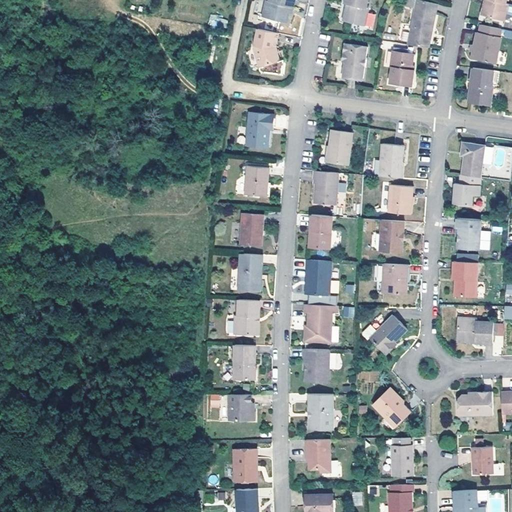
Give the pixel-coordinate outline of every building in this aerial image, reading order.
[(295,0),(269,0),(269,1),(267,1),(263,17),(286,24),(289,14),(290,7),(294,8),(296,1),(295,0)] [(366,6),(367,0),(345,0),(345,2),(347,3),(346,6),(348,6),(348,8),(357,9),(367,10),(368,7),(366,6)] [(411,0),(405,44),(427,48),(429,38),(425,38),(426,31),(429,32),(431,15),(428,15),(430,2),(419,0),(411,0)] [(504,2),(504,0),(486,0),(482,16),(503,21),(508,4),(504,2)] [(363,25),(367,10),(357,9),(348,8),(348,11),(345,10),(342,21),(363,25)] [(209,27),(227,27),(227,18),(209,17),(209,27)] [(499,36),(501,28),(480,23),(478,30),(476,30),(473,43),(471,43),(469,50),(472,50),(471,57),(495,62),(498,49),(501,36),(499,36)] [(511,30),(502,30),(501,37),(511,38),(511,30)] [(276,35),(255,31),(251,48),(254,69),(277,65),(275,55),(275,53),(272,53),(272,49),(274,47),(276,35)] [(341,77),(361,80),(363,68),(360,67),(361,56),(365,56),(367,47),(343,43),(341,61),(343,61),(346,62),(345,68),(342,68),(341,77)] [(412,66),(414,56),(394,53),(391,68),(393,69),(391,84),(412,88),(415,72),(411,72),(412,66)] [(368,57),(365,56),(361,56),(360,67),(363,68),(366,68),(368,57)] [(490,86),(493,70),(473,66),(470,83),(474,83),(471,102),(489,105),(492,87),(490,86)] [(247,129),(244,149),(267,152),(269,136),(266,135),(266,132),(269,132),(272,132),(272,129),(273,120),(274,118),(249,114),(247,129)] [(330,153),(328,168),(348,171),(352,139),(331,136),(328,153),(330,153)] [(464,157),(462,175),(460,175),(459,184),(453,184),(450,204),(479,208),(482,178),(486,145),(462,142),(461,152),(465,153),(464,157)] [(379,177),(399,179),(400,164),(402,164),(404,147),(382,145),(379,177)] [(318,167),(328,168),(330,153),(328,153),(320,152),(318,167)] [(263,183),(265,184),(266,169),(245,167),(242,196),(264,198),(264,188),(262,188),(263,183)] [(338,173),(313,171),(312,180),(316,181),(314,204),(336,206),(338,173)] [(408,196),(409,186),(389,185),(387,213),(410,215),(411,204),(411,196),(408,196)] [(257,231),(261,232),(262,216),(241,214),(239,245),(259,247),(260,239),(256,238),(257,231)] [(329,233),(331,217),(308,215),(307,248),(328,249),(329,233)] [(482,251),(484,220),(459,218),(458,230),(461,230),(460,239),(460,249),(482,251)] [(403,222),(380,220),(379,234),(378,251),(401,252),(402,242),(398,242),(399,232),(402,233),(403,222)] [(340,234),(329,233),(328,249),(339,250),(340,234)] [(478,262),(478,254),(457,254),(457,261),(478,262)] [(258,277),(260,257),(238,255),(234,292),(257,294),(258,282),(255,282),(256,277),(258,277)] [(327,297),(329,262),(304,261),(304,269),(308,269),(307,296),(327,297)] [(477,283),(478,262),(453,262),(452,280),(455,280),(455,296),(477,297),(477,283)] [(407,282),(408,265),(383,264),(382,292),(409,294),(410,283),(407,282)] [(330,293),(338,293),(339,280),(330,280),(330,293)] [(353,294),(354,285),(346,284),(345,293),(353,294)] [(257,318),(258,301),(235,300),(235,317),(232,317),(231,336),(252,338),(253,318),(257,318)] [(334,314),(335,307),(303,305),(303,314),(307,314),(306,327),(306,332),(302,332),(302,344),(328,345),(328,315),(334,314)] [(354,317),(354,307),(342,307),(343,317),(354,317)] [(395,343),(407,331),(391,316),(376,332),(370,326),(362,333),(362,337),(367,341),(369,339),(387,356),(394,348),(392,346),(395,343)] [(493,321),(475,321),(475,318),(457,317),(456,337),(460,339),(474,339),(474,343),(492,343),(493,321)] [(252,382),(253,346),(232,346),(231,382),(252,382)] [(327,351),(302,350),(302,359),(304,359),(304,368),(306,368),(306,372),(303,372),(304,383),(328,383),(327,351)] [(341,368),(341,353),(330,353),(330,369),(341,368)] [(400,402),(401,396),(392,387),(374,405),(390,421),(391,419),(398,426),(412,412),(405,404),(400,402)] [(493,416),(492,392),(475,393),(475,395),(467,395),(460,396),(457,400),(457,417),(493,416)] [(511,393),(501,393),(501,415),(511,415),(511,393)] [(248,403),(248,395),(226,395),(226,422),(251,421),(251,410),(248,410),(248,403)] [(332,431),(332,395),(308,395),(307,412),(311,412),(311,420),(308,419),(307,429),(311,431),(332,431)] [(396,428),(398,426),(391,419),(390,421),(396,428)] [(414,477),(413,444),(410,444),(410,437),(395,437),(395,445),(391,445),(392,477),(414,477)] [(329,463),(329,440),(305,441),(305,455),(307,455),(307,464),(307,470),(314,470),(319,470),(319,474),(329,473),(329,463)] [(493,475),(493,447),(472,448),(473,475),(493,475)] [(250,467),(253,467),(254,450),(230,450),(230,484),(250,483),(250,467)] [(332,477),(341,476),(341,460),(332,461),(332,477)] [(504,463),(494,463),(494,475),(504,475),(504,463)] [(414,493),(414,485),(392,486),(392,494),(390,494),(390,511),(413,511),(412,493),(414,493)] [(256,507),(255,490),(232,491),(233,511),(253,511),(253,507),(256,507)] [(477,511),(476,490),(453,491),(453,507),(457,508),(457,511),(454,511),(477,511)] [(477,490),(478,501),(487,500),(487,490),(477,490)] [(321,505),(331,505),(330,492),(303,494),(304,511),(321,511),(322,511),(321,505)] [(353,492),(353,505),(362,505),(362,492),(353,492)]
